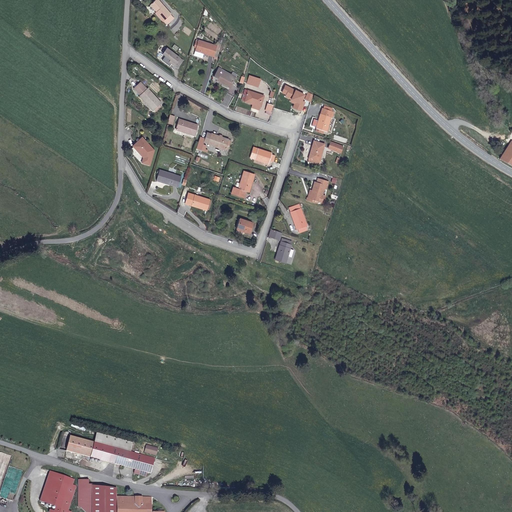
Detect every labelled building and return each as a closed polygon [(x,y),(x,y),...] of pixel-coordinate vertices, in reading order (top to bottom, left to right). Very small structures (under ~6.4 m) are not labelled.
[(157,0),(155,0),(150,5),(156,12),(155,13),(163,22),(171,15),(157,0)] [(194,51),(203,54),(213,57),(213,59),(216,60),(221,45),(216,44),(215,46),(197,40),(197,41),(195,40),(193,47),(195,47),(194,51)] [(167,49),(163,54),(171,60),(169,62),(173,66),(175,63),(179,66),(183,61),(167,49)] [(221,80),(220,83),(229,88),(227,93),(234,97),(239,88),(231,84),(237,75),(232,72),(230,74),(218,68),(213,77),(217,79),(218,79),(221,80)] [(260,79),(248,76),(246,83),(258,86),(260,79)] [(140,83),(134,89),(140,95),(139,96),(153,111),(161,104),(147,89),(146,89),(140,83)] [(301,101),(304,95),(289,88),(286,95),(285,97),(291,100),(290,102),(294,104),(292,108),(298,111),(300,110),(304,103),(301,101)] [(264,96),(245,90),(243,95),(246,96),(244,102),(252,105),(251,107),(259,110),(260,107),(264,96)] [(313,94),(308,92),(305,100),(310,102),(313,94)] [(270,115),(274,105),(268,103),(264,113),(270,115)] [(201,108),(192,105),(190,113),(198,116),(201,108)] [(332,112),(322,109),(320,114),(316,128),(318,129),(318,132),(322,133),(323,131),(326,132),(330,117),(332,112)] [(197,125),(179,119),(176,130),(193,135),(197,125)] [(225,150),(226,146),(228,147),(230,140),(221,137),(219,136),(211,134),(210,134),(206,133),(203,142),(207,143),(207,144),(225,150)] [(142,138),(133,147),(143,158),(152,149),(142,138)] [(501,158),(511,164),(511,140),(501,158)] [(310,159),(309,162),(316,164),(316,162),(318,163),(324,144),(313,141),(308,159),(310,159)] [(342,146),(330,142),(328,149),(340,153),(342,146)] [(271,154),(252,147),(249,158),(268,164),(269,160),(273,161),(274,156),(271,155),(271,154)] [(173,184),(173,186),(177,187),(181,177),(159,170),(156,181),(171,185),(172,184),(173,184)] [(233,187),(231,194),(243,197),(245,191),(249,192),(254,174),(244,171),(238,189),(233,187)] [(320,202),(322,195),(324,189),(326,190),(328,181),(318,178),(317,182),(314,182),(312,190),(309,198),(307,197),(306,200),(316,203),(317,201),(320,202)] [(164,185),(151,181),(149,187),(156,189),(157,187),(162,189),(164,185)] [(192,204),(191,206),(206,210),(209,200),(188,193),(185,204),(189,205),(189,203),(192,204)] [(298,229),(305,227),(307,226),(299,204),(288,208),(296,230),(298,229)] [(187,208),(180,206),(177,213),(184,215),(185,212),(187,208)] [(236,229),(245,232),(249,233),(253,223),(239,219),(235,229),(236,229)] [(279,239),(282,233),(271,229),(269,236),(279,239)] [(290,248),(291,244),(281,241),(274,259),(285,263),(287,256),(290,248)] [(136,468),(144,470),(148,456),(131,451),(133,441),(97,432),(95,442),(71,435),(67,451),(136,468)] [(158,448),(147,445),(145,452),(156,455),(158,448)] [(0,493),(1,493),(12,455),(0,451),(0,493)] [(155,458),(148,456),(144,470),(148,471),(152,472),(155,458)] [(50,471),(40,501),(56,506),(69,510),(77,485),(73,484),(75,479),(50,471)] [(78,480),(78,507),(81,507),(86,511),(92,511),(93,485),(92,483),(89,484),(89,479),(78,480)] [(93,485),(92,511),(117,511),(117,497),(117,488),(93,485)] [(152,511),(152,496),(117,497),(117,511),(165,511),(152,511)]
